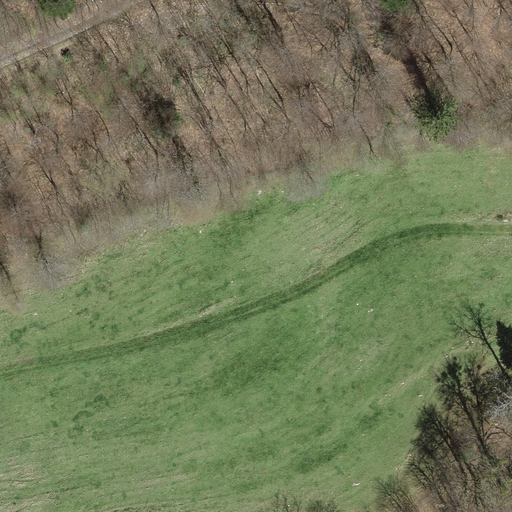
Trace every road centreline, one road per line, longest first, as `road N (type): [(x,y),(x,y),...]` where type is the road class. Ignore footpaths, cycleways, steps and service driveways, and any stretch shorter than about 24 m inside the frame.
road 1 (track): [(0,371),(285,296),(409,231),(511,225)]
road 2 (track): [(0,62),(137,0)]
